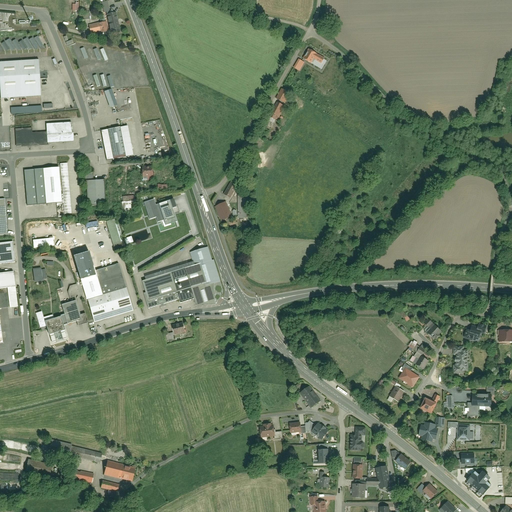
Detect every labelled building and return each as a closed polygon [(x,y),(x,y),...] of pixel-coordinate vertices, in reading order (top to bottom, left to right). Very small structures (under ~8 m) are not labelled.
[(101,4),(103,13),(110,11),(109,2),(101,4)] [(110,35),(120,33),(116,14),(107,16),(108,22),(89,25),(91,35),(110,31),(110,35)] [(317,64),(320,66),(325,59),(309,49),(302,59),(315,67),(317,64)] [(0,63),(0,87),(0,99),(40,97),(38,61),(0,63)] [(322,68),(327,71),(331,64),(325,61),(322,68)] [(281,90),(276,99),(283,103),(288,94),(281,90)] [(268,116),(277,121),(284,107),(275,102),(268,116)] [(45,133),(32,134),(32,129),(15,130),(15,146),(46,145),(46,142),(73,141),(72,124),(45,125),(45,133)] [(106,161),(124,157),(118,128),(100,132),(106,161)] [(23,172),(26,207),(62,204),(59,169),(23,172)] [(142,169),(142,180),(153,180),(153,169),(142,169)] [(92,173),(84,174),(86,208),(105,207),(103,181),(92,182),(92,173)] [(223,194),(230,198),(237,186),(230,182),(223,194)] [(237,197),(238,220),(250,219),(249,196),(237,197)] [(162,223),(164,228),(176,224),(169,200),(156,204),(160,215),(155,217),(157,225),(162,223)] [(121,202),(122,213),(135,212),(134,202),(121,202)] [(225,204),(215,208),(221,221),(231,217),(225,204)] [(16,286),(14,286),(13,273),(0,274),(0,263),(14,262),(12,244),(0,244),(0,343),(1,343),(0,330),(0,288),(7,288),(10,320),(19,319),(16,286)] [(142,295),(147,311),(178,301),(179,304),(193,300),(193,306),(214,305),(214,284),(220,283),(208,248),(188,253),(190,261),(140,277),(145,294),(142,295)] [(118,265),(107,268),(103,257),(93,260),(96,272),(92,273),(93,278),(82,281),(94,323),(132,312),(121,274),(118,265)] [(32,271),(33,279),(45,278),(45,271),(32,271)] [(51,321),(43,323),(46,336),(48,335),(62,331),(59,319),(64,318),(66,325),(76,323),(77,327),(87,324),(85,315),(79,316),(75,302),(61,305),(59,293),(62,293),(59,280),(48,282),(50,298),(51,321)] [(424,325),(430,330),(434,326),(435,325),(429,319),(424,325)] [(171,326),(173,337),(186,335),(184,324),(171,326)] [(481,333),(484,334),(486,327),(477,325),(475,332),(481,333)] [(426,335),(433,341),(435,339),(436,340),(439,336),(438,335),(440,333),(434,326),(430,330),(426,335)] [(48,335),(51,346),(65,342),(62,331),(48,335)] [(479,340),(481,333),(470,331),(469,332),(467,332),(464,339),(472,342),(473,338),(479,340)] [(511,331),(499,331),(499,342),(511,342),(511,331)] [(464,348),(453,348),(453,375),(462,375),(462,372),(467,372),(468,351),(464,351),(464,348)] [(415,367),(423,371),(428,362),(421,358),(415,367)] [(398,380),(413,389),(418,379),(405,371),(398,380)] [(300,394),(312,409),(321,402),(309,387),(300,394)] [(389,399),(397,403),(404,393),(395,388),(389,399)] [(451,397),(446,397),(446,404),(443,404),(444,408),(447,408),(447,410),(453,409),(453,406),(451,406),(451,397)] [(478,407),(491,407),(491,397),(472,397),(471,405),(471,407),(478,407)] [(419,410),(430,415),(435,405),(423,399),(419,410)] [(471,407),(471,405),(467,405),(467,417),(478,417),(478,407),(471,407)] [(321,425),(319,423),(312,431),(322,440),(330,431),(326,428),(326,427),(322,424),(321,425)] [(261,438),(274,437),(274,433),(273,426),(272,426),(271,424),(262,425),(263,427),(260,427),(261,438)] [(288,425),(289,434),(301,432),(300,427),(299,424),(288,425)] [(432,439),(436,440),(438,431),(434,431),(435,426),(425,424),(424,427),(420,426),(418,437),(421,437),(421,441),(432,443),(432,439)] [(459,438),(468,438),(468,427),(458,428),(459,438)] [(351,436),(350,451),(361,451),(364,448),(365,436),(363,434),(363,428),(355,428),(355,436),(351,436)] [(52,442),(49,453),(98,465),(100,453),(52,442)] [(328,450),(319,450),(319,464),(328,464),(328,450)] [(474,453),(461,454),(461,465),(474,464),(474,453)] [(401,455),(396,461),(405,469),(411,463),(401,455)] [(106,461),(103,475),(129,482),(133,468),(106,461)] [(28,462),(25,470),(47,476),(50,468),(28,462)] [(353,465),(352,479),(362,479),(362,465),(353,465)] [(397,484),(391,485),(386,467),(375,470),(377,479),(367,479),(367,486),(378,486),(379,489),(388,492),(398,490),(397,484)] [(76,471),(74,481),(91,484),(93,475),(76,471)] [(468,482),(483,494),(490,487),(485,483),(489,478),(482,472),(478,477),(475,474),(468,482)] [(319,488),(328,489),(329,479),(320,478),(319,488)] [(103,481),(100,489),(116,494),(119,486),(103,481)] [(351,498),(365,498),(365,486),(352,485),(351,498)] [(431,500),(437,493),(428,485),(422,492),(431,500)] [(313,511),(325,511),(324,502),(319,502),(318,497),(310,498),(311,506),(313,506),(313,511)]
